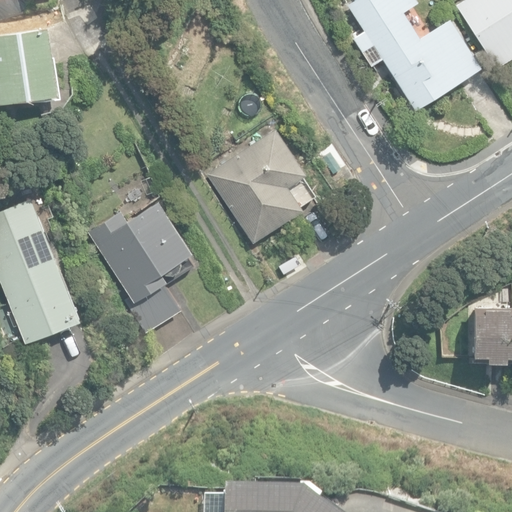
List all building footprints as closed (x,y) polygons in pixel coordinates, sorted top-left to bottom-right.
[(383,60),(414,108),(482,65),(450,17),(420,36),(404,11),(419,1),(418,0),(352,0),(348,3),(364,29),(353,36),(373,66),(383,60)] [(511,0),(461,0),(456,3),(497,67),(511,57),(511,0)] [(0,30),(0,101),(57,93),(47,23),(0,30)] [(208,172),(252,240),(303,207),(300,203),(315,194),(302,175),(307,172),(277,126),(208,172)] [(323,157),(334,173),(342,168),(331,152),(323,157)] [(141,179),(146,193),(157,189),(151,175),(141,179)] [(25,342),(82,317),(31,198),(0,211),(0,278),(8,297),(0,303),(0,327),(6,343),(22,333),(25,342)] [(192,249),(159,201),(129,221),(121,209),(88,231),(133,298),(127,302),(151,338),(187,313),(166,282),(194,263),(186,253),(192,249)] [(279,265),(284,274),(300,264),(295,256),(279,265)] [(511,304),(473,304),(472,352),(486,353),(486,358),(505,358),(505,353),(511,353),(511,304)] [(337,511),(303,487),(226,484),(224,511),(337,511)]
